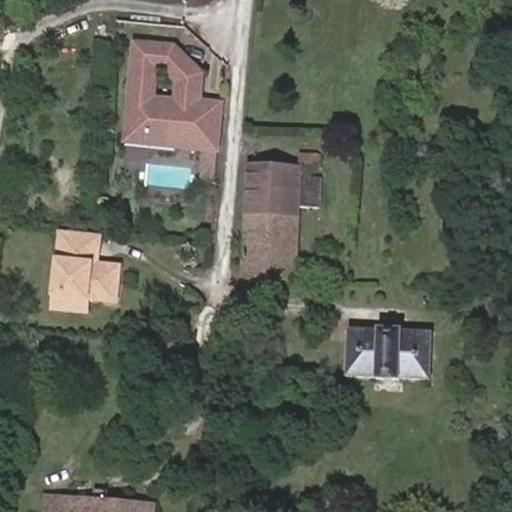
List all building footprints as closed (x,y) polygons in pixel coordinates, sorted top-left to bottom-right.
[(176,44),(137,40),(133,80),(128,122),(178,127),(177,139),(207,143),(219,144),(222,113),(200,111),(204,72),(176,44)] [(178,127),(128,122),(127,134),(177,139),(178,127)] [(316,153),(293,152),(293,163),(317,164),(316,153)] [(476,157),(433,156),(432,175),(475,177),(476,157)] [(292,169),(242,167),(240,275),(290,276),(293,206),(315,207),(316,175),(292,174),(292,169)] [(100,261),(102,232),(61,228),(55,295),(90,298),(119,301),(122,263),(100,261)] [(90,298),(55,295),(54,308),(89,311),(90,298)] [(374,330),(343,328),(341,374),(372,377),(372,379),(394,381),(395,378),(425,380),(428,332),(398,331),(398,328),(374,327),(374,330)] [(170,374),(173,336),(143,333),(139,371),(170,374)] [(149,511),(150,507),(105,502),(106,490),(91,489),(90,501),(66,498),(64,510),(45,508),(44,511),(149,511)] [(64,510),(66,498),(46,496),(45,508),(64,510)]
